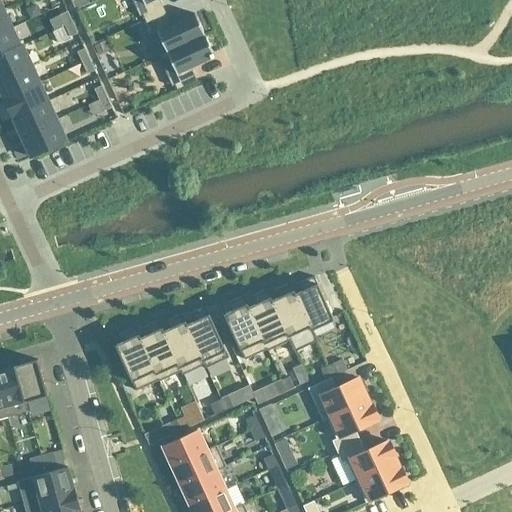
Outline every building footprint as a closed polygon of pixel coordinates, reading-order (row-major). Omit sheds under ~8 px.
[(131,0),(139,17),(142,15),(144,20),(164,11),(159,0),(131,0)] [(0,32),(11,28),(2,10),(0,10),(0,32)] [(170,24),(164,11),(144,20),(147,25),(144,27),(157,57),(204,35),(200,27),(194,13),(170,24)] [(72,23),(67,12),(59,15),(64,26),(72,23)] [(64,26),(69,37),(77,33),(72,23),(64,26)] [(64,26),(51,32),(56,43),(69,37),(64,26)] [(0,55),(19,47),(11,28),(0,32),(0,55)] [(214,57),(204,35),(157,57),(171,86),(174,85),(177,90),(197,81),(190,68),(214,57)] [(106,40),(93,46),(97,55),(110,49),(106,40)] [(0,78),(30,64),(21,46),(19,47),(0,55),(0,78)] [(89,60),(84,49),(77,52),(82,63),(89,60)] [(82,63),(87,74),(94,71),(89,60),(82,63)] [(30,64),(0,78),(0,90),(4,99),(38,83),(30,64)] [(38,83),(4,99),(12,117),(47,101),(38,83)] [(106,97),(101,86),(94,89),(99,100),(106,97)] [(99,100),(104,111),(111,108),(106,97),(99,100)] [(47,101),(12,117),(21,136),(56,120),(47,101)] [(56,120),(21,136),(31,157),(65,141),(56,120)] [(295,294),(312,330),(333,320),(313,276),(298,284),(301,291),(295,294)] [(272,301),(270,301),(288,341),(293,352),(317,341),(312,330),(295,294),(290,283),(274,290),(278,298),(272,301)] [(248,307),(247,308),(266,349),(266,351),(288,341),(270,301),(272,301),(267,290),(251,297),(254,304),(248,307)] [(231,311),(223,314),(244,360),(266,349),(247,308),(248,307),(243,296),(228,303),(231,311)] [(193,322),(187,325),(185,325),(203,365),(205,368),(228,357),(205,307),(189,314),(193,322)] [(181,375),(203,365),(185,325),(187,325),(181,314),(166,321),(169,329),(163,331),(161,332),(180,371),(181,375)] [(161,332),(163,331),(158,320),(142,328),(146,335),(140,338),(138,339),(157,380),(158,381),(180,371),(161,332)] [(135,390),(157,380),(138,339),(140,338),(135,327),(119,334),(122,341),(115,345),(135,390)] [(47,395),(37,359),(15,366),(25,402),(47,395)] [(340,373),(335,363),(327,366),(332,377),(340,373)] [(0,392),(4,408),(7,418),(28,413),(25,402),(15,366),(13,366),(13,367),(5,369),(0,370),(0,392)] [(320,369),(325,380),(332,377),(327,366),(320,369)] [(293,387),(288,376),(281,379),(286,390),(293,387)] [(368,400),(364,392),(367,391),(362,379),(359,380),(357,378),(335,388),(330,378),(307,389),(322,421),(326,419),(368,400)] [(273,383),(278,394),(286,390),(281,379),(273,383)] [(249,386),(242,390),(247,400),(254,397),(252,394),(249,386)] [(260,390),(252,394),(254,397),(257,405),(265,401),(260,390)] [(227,396),(218,400),(223,411),(232,407),(227,396)] [(214,415),(223,411),(218,400),(209,404),(214,415)] [(355,431),(377,421),(376,419),(379,418),(372,405),(370,406),(368,400),(326,419),(336,440),(332,442),(336,452),(360,441),(355,431)] [(270,404),(258,410),(263,421),(275,415),(270,404)] [(183,416),(176,420),(181,431),(203,420),(199,412),(184,418),(183,416)] [(245,420),(250,431),(259,426),(254,416),(245,420)] [(181,431),(176,420),(162,426),(166,437),(181,431)] [(250,431),(255,441),(264,437),(259,426),(250,431)] [(162,447),(171,467),(216,446),(207,450),(203,441),(198,430),(162,447)] [(285,439),(274,444),(279,457),(290,452),(285,439)] [(355,482),(396,463),(393,456),(396,455),(389,442),(387,443),(387,441),(364,451),(360,441),(336,452),(341,462),(345,460),(355,482)] [(225,466),(216,446),(171,467),(180,486),(225,466)] [(55,463),(52,453),(40,456),(43,466),(55,463)] [(263,459),(268,470),(277,466),(272,455),(263,459)] [(43,466),(40,456),(29,459),(31,469),(43,466)] [(406,484),(406,483),(408,482),(402,468),(399,469),(396,463),(355,482),(365,503),(406,484)] [(13,474),(11,465),(0,467),(0,471),(2,478),(13,474)] [(225,467),(225,466),(180,486),(189,506),(225,489),(217,471),(225,467)] [(282,476),(277,466),(268,470),(273,481),(282,476)] [(73,488),(71,479),(68,467),(32,477),(38,499),(74,489),(74,488),(73,488)] [(72,511),(80,510),(79,505),(74,489),(38,499),(41,511),(72,511)] [(225,490),(225,489),(189,506),(191,511),(228,511),(243,505),(243,504),(234,508),(225,490)] [(281,498),(286,509),(295,505),(290,494),(281,498)] [(318,511),(313,501),(302,506),(305,511),(318,511)]
